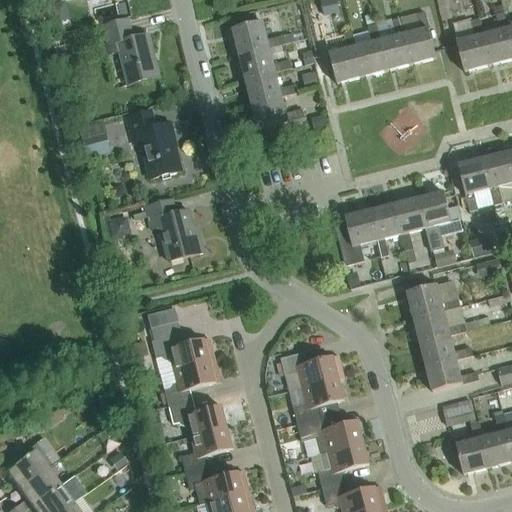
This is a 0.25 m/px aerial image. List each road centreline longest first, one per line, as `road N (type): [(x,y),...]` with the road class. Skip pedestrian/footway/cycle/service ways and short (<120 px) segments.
road 1 (residential): [(182,0),(243,247),(256,273),(295,297)]
road 2 (residential): [(295,297),(362,343),(399,466),(411,488),(448,511)]
road 3 (residential): [(249,362),(284,511)]
